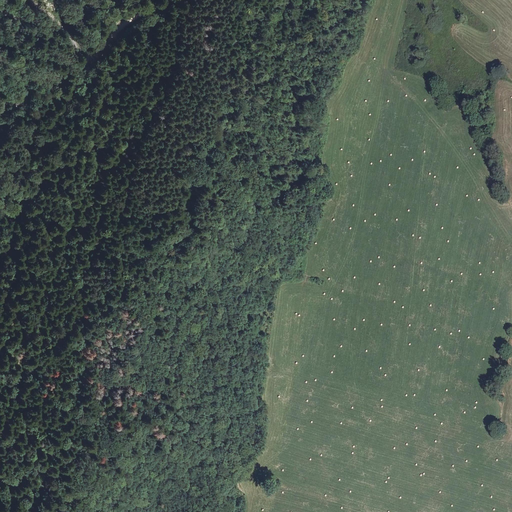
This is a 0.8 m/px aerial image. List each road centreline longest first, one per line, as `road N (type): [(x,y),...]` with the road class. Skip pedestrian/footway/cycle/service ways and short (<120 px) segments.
road 1 (track): [(0,383),(60,265),(118,82),(165,2)]
road 2 (track): [(399,0),(372,152)]
road 3 (track): [(165,2),(127,22),(93,54),(81,52),(66,28)]
